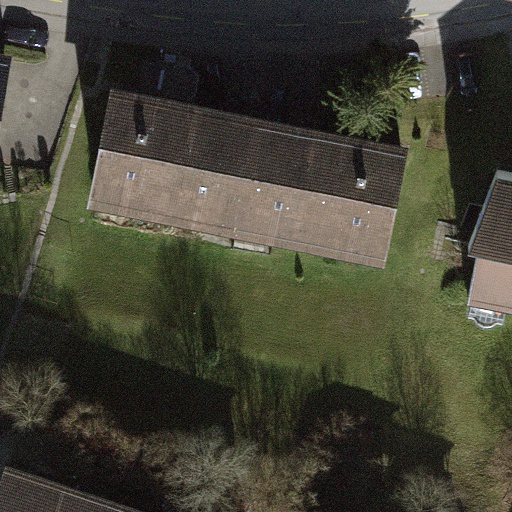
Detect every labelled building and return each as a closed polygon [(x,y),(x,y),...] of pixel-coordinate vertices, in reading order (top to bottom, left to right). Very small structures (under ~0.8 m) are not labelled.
[(0,46),(0,161),(20,50),(0,46)] [(131,81),(106,195),(247,224),(269,107),(131,81)] [(269,107),(247,224),(389,251),(411,133),(269,107)] [(511,176),(487,172),(466,295),(511,302),(511,176)] [(134,511),(141,493),(8,452),(0,477),(0,511),(134,511)] [(199,511),(141,493),(134,511),(199,511)]
